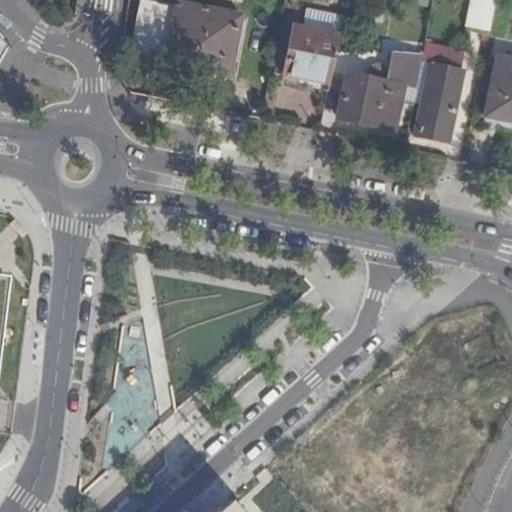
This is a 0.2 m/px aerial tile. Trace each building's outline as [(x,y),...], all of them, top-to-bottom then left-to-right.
[(490,30),(495,0),(471,0),(466,25),(490,30)] [(209,73),(221,12),(181,4),(169,65),(209,73)] [(242,16),(221,12),(209,73),(231,77),(242,16)] [(306,31),(339,37),(343,20),(309,13),(306,31)] [(283,77),(329,86),(339,37),(306,31),(293,28),(283,77)] [(402,93),(416,96),(423,61),(393,56),(387,83),(348,75),(339,119),(394,130),(402,93)] [(511,121),(511,60),(497,58),(486,116),(511,121)] [(449,144),(464,73),(431,66),(416,137),(449,144)] [(511,121),(486,116),(485,122),(511,127),(511,121)] [(0,358),(10,278),(0,275),(0,358)] [(278,318),(251,342),(264,356),(290,332),(278,318)] [(209,382),(221,394),(247,366),(234,355),(209,382)] [(431,500),(442,504),(453,477),(442,473),(431,500)] [(237,511),(223,496),(205,511),(237,511)]
